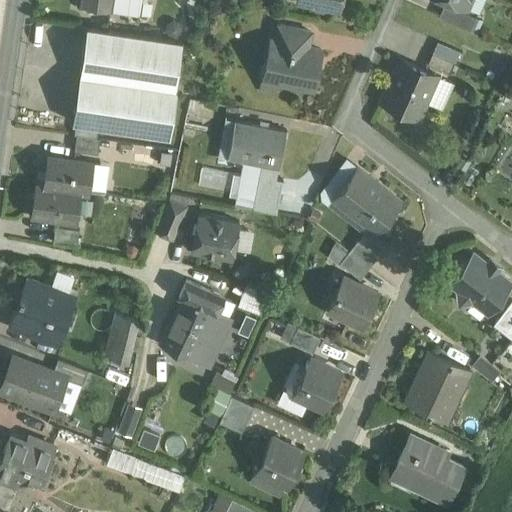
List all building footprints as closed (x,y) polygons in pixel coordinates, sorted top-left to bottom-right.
[(83,0),(82,5),(111,9),(112,0),(83,0)] [(340,0),(300,0),(314,3),(317,7),(322,8),(327,5),(339,8),(340,0)] [(477,16),(444,1),(438,15),(471,29),(477,16)] [(311,30),(278,23),(275,39),(308,46),(311,30)] [(182,40),(87,25),(80,73),(175,88),(175,87),(182,40)] [(275,39),(272,38),(266,66),(275,68),(281,76),(280,81),(313,88),(321,48),(308,46),(275,39)] [(454,61),(433,52),(428,63),(449,73),(454,61)] [(438,75),(400,58),(381,100),(419,117),(438,75)] [(175,88),(80,73),(72,121),(76,121),(98,125),(170,135),(177,87),(175,87),(175,88)] [(286,129),(235,119),(228,157),(277,166),(279,166),(286,129)] [(98,125),(76,121),(74,133),(77,133),(96,136),(98,125)] [(96,136),(77,133),(74,149),(98,153),(100,137),(96,136)] [(93,161),(49,154),(44,184),(81,190),(89,191),(93,161)] [(277,166),(261,163),(253,207),(277,212),(283,178),(276,177),(277,166)] [(401,201),(357,166),(333,197),(377,232),(401,201)] [(44,184),(36,183),(31,213),(77,220),(81,190),(44,184)] [(171,192),(155,229),(173,237),(187,204),(186,204),(190,195),(171,192)] [(239,220),(198,213),(191,250),(232,258),(239,220)] [(79,228),(56,225),(53,240),(76,244),(79,228)] [(379,254),(358,238),(349,250),(369,266),(379,254)] [(369,266),(349,250),(340,262),(360,278),(369,266)] [(467,259),(455,261),(460,301),(474,299),(488,310),(510,281),(473,251),(467,259)] [(379,292),(343,275),(328,308),(363,324),(372,307),(371,306),(377,293),(378,293),(379,292)] [(76,294),(27,276),(8,326),(57,344),(76,294)] [(184,298),(161,347),(188,360),(208,368),(230,319),(215,312),(222,297),(187,281),(180,296),(184,298)] [(270,291),(246,282),(237,303),(262,312),(270,291)] [(511,298),(493,322),(511,337),(511,336),(511,298)] [(129,362),(133,348),(140,349),(143,335),(137,334),(140,318),(114,311),(111,324),(103,353),(129,362)] [(320,336),(298,326),(290,342),(312,352),(320,336)] [(431,351),(408,401),(446,419),(469,369),(431,351)] [(501,369),(480,353),(472,363),(493,379),(501,369)] [(53,370),(12,355),(0,386),(0,388),(54,409),(66,377),(67,376),(53,370)] [(87,369),(58,357),(53,370),(67,376),(66,377),(82,383),(87,369)] [(341,372),(309,357),(293,392),(324,407),(325,406),(323,404),(329,391),(331,393),(341,372)] [(217,369),(213,381),(231,387),(235,374),(217,369)] [(231,392),(218,386),(207,408),(222,415),(231,392)] [(254,404),(231,394),(222,415),(219,421),(242,430),(254,404)] [(142,406),(127,401),(117,430),(131,437),(142,406)] [(155,436),(141,431),(137,442),(150,447),(155,436)] [(447,450),(410,433),(391,474),(447,500),(463,465),(444,456),(447,450)] [(55,446),(27,435),(25,441),(9,435),(0,458),(0,471),(21,480),(19,484),(37,491),(55,446)] [(304,450),(271,435),(255,470),(288,485),(304,450)] [(185,475),(111,446),(106,462),(181,490),(185,475)] [(254,511),(256,508),(232,497),(227,507),(236,511),(254,511)]
